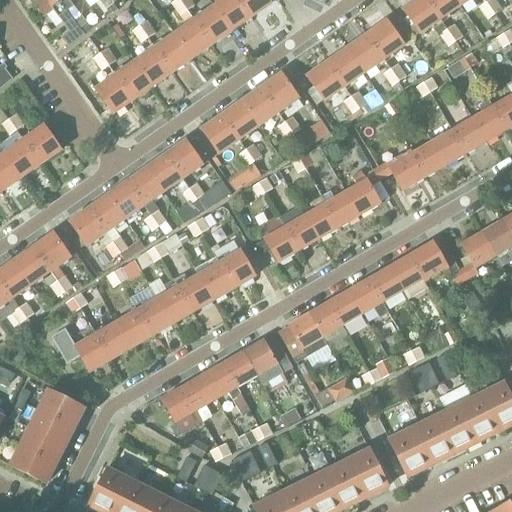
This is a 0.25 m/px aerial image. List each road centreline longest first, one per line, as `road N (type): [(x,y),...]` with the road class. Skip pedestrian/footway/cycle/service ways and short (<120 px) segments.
road 1 (residential): [(59,511),(119,401),(511,170)]
road 2 (residential): [(113,165),(281,52),(316,0)]
road 3 (residential): [(113,165),(0,0)]
road 4 (residential): [(0,246),(113,165)]
